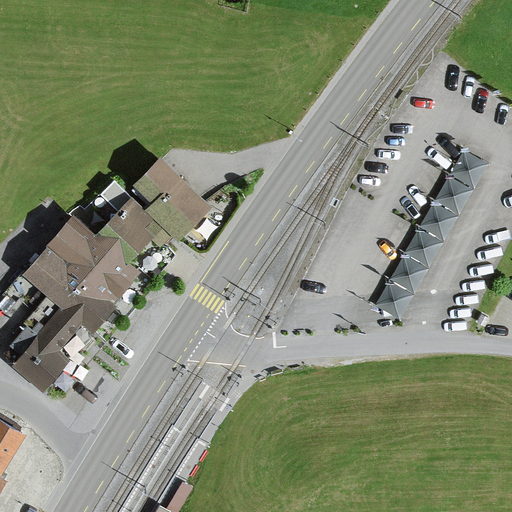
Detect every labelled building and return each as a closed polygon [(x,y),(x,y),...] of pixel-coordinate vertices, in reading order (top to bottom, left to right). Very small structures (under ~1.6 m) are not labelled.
[(487,163),(461,147),(372,306),(397,320),(487,163)] [(212,208),(156,157),(130,186),(151,205),(144,213),(178,245),(212,208)] [(53,313),(6,364),(36,392),(64,362),(54,353),(77,328),(84,335),(139,275),(124,261),(148,236),(117,208),(91,237),(70,219),(15,279),(53,313)] [(0,424),(0,464),(18,435),(0,424)] [(168,507),(176,511),(178,511),(193,488),(183,482),(168,507)]
